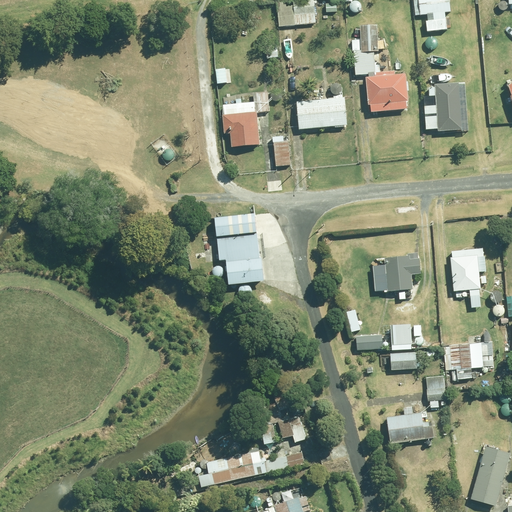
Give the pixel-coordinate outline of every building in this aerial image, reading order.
[(450,14),(448,0),(414,0),(416,17),(450,14)] [(315,25),(314,6),(277,8),(278,27),(315,25)] [(377,27),(361,28),(362,53),(379,52),(377,27)] [(374,55),(354,56),(355,76),(375,75),(374,55)] [(441,71),(440,58),(430,59),(431,71),(441,71)] [(227,86),(225,70),(215,71),(217,87),(227,86)] [(408,111),(406,74),(368,77),(371,114),(408,111)] [(462,123),(460,87),(436,88),(437,107),(424,108),(425,131),(438,131),(439,134),(462,133),(462,123)] [(270,112),(267,93),(257,94),(260,113),(270,112)] [(347,127),(345,99),(299,104),(301,131),(347,127)] [(259,148),(255,103),(223,106),(225,135),(232,134),(233,150),(259,148)] [(291,167),(288,144),(272,146),(275,169),(291,167)] [(282,191),(282,181),(267,182),(268,192),(282,191)] [(263,281),(260,259),(255,214),(255,213),(222,217),(213,217),(215,235),(201,236),(205,263),(226,261),(227,264),(229,285),(263,281)] [(486,273),(485,257),(453,259),(456,299),(465,298),(465,291),(480,290),(479,274),(486,273)] [(420,276),(420,260),(388,260),(388,292),(412,292),(413,276),(420,276)] [(411,326),(393,327),(394,346),(423,345),(422,337),(411,337),(411,326)] [(383,351),(382,337),(356,338),(356,352),(383,351)] [(445,346),(446,370),(454,370),(454,380),(483,379),(483,363),(493,363),(492,344),(445,346)] [(417,371),(416,354),(391,355),(392,371),(417,371)] [(445,400),(444,378),(426,379),(428,401),(445,400)] [(423,427),(421,414),(386,420),(390,446),(433,439),(431,426),(423,427)] [(305,441),(300,419),(279,424),(283,440),(293,438),(294,443),(305,441)] [(272,428),(259,432),(263,447),(277,443),(272,428)] [(509,456),(485,450),(472,501),(495,507),(509,456)] [(261,463),(259,453),(207,464),(210,474),(199,477),(201,488),(309,465),(307,453),(261,463)] [(320,511),(315,495),(266,511),(320,511)]
